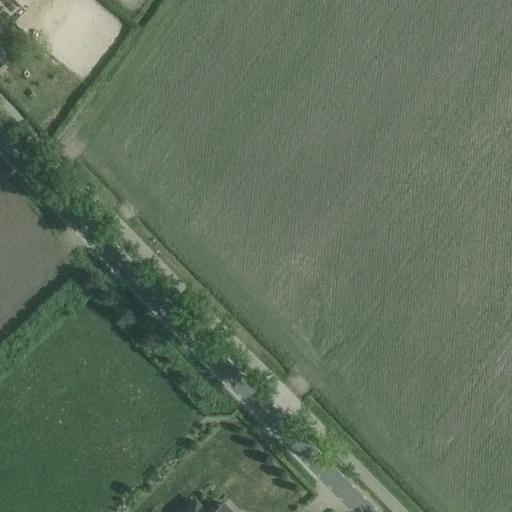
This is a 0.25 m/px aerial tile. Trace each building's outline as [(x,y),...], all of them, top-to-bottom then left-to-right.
[(279,84),(238,127),(242,164),(438,347),(503,278),(485,261),(479,285),(461,281),(473,232),(511,242),(511,228),(497,230),(492,191),(485,223),(477,158),(468,194),(418,182),(421,169),(387,161),(418,157),(370,113),(347,137),(325,117),(341,100),(355,114),(389,78),(379,0),(373,0),(336,40),(325,85),(317,23),(305,72),(255,78),(279,84)] [(415,61),(397,59),(396,72),(423,75),(425,52),(416,51),(415,61)] [(511,170),(502,177),(511,192),(511,170)] [(181,244),(188,236),(175,226),(168,234),(181,244)] [(204,511),(195,503),(185,511),(222,511),(219,508),(215,511),(204,511)]
